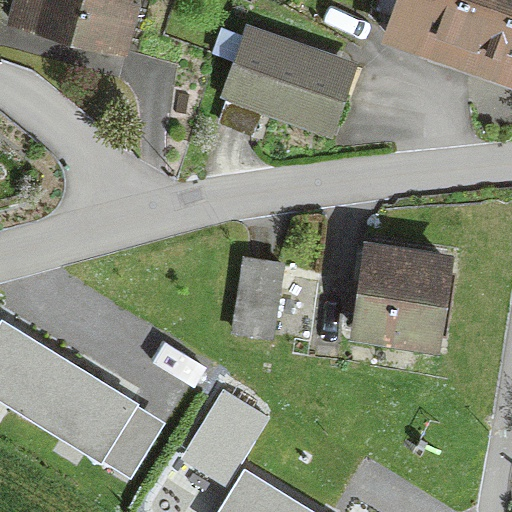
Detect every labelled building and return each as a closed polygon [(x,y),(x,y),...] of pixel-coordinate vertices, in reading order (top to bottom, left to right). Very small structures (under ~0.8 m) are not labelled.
[(11,0),(6,21),(121,52),(133,6),(119,2),(119,0),(11,0)] [(369,0),(367,7),(396,17),(387,41),(464,68),(487,0),(369,0)] [(511,84),(511,0),(487,0),(464,68),(511,84)] [(343,74),(244,40),(236,63),(334,99),(343,74)] [(226,89),(228,90),(216,123),(248,134),(259,100),(325,123),(334,99),(236,63),(226,89)] [(344,309),(355,311),(350,342),(442,358),(459,259),(367,244),(357,298),(347,297),(344,309)] [(266,337),(277,265),(242,260),(231,332),(266,337)] [(156,421),(5,326),(0,333),(0,389),(126,469),(156,421)] [(311,511),(244,471),(218,511),(311,511)]
